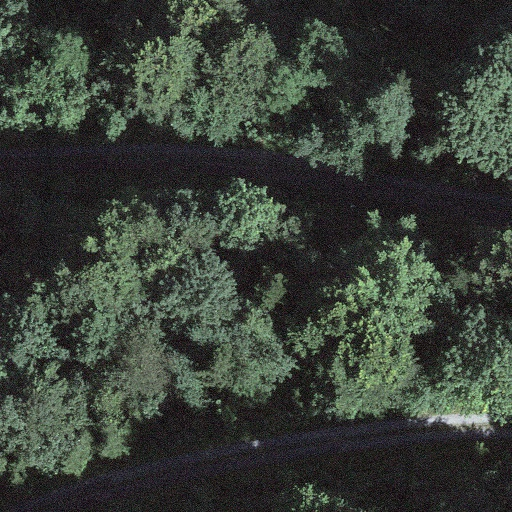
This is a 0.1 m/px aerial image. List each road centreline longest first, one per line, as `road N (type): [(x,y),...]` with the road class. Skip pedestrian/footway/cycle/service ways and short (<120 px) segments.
road 1 (track): [(26,511),(129,469),(511,420)]
road 2 (track): [(270,170),(86,151),(0,156)]
road 3 (track): [(511,216),(270,170)]
